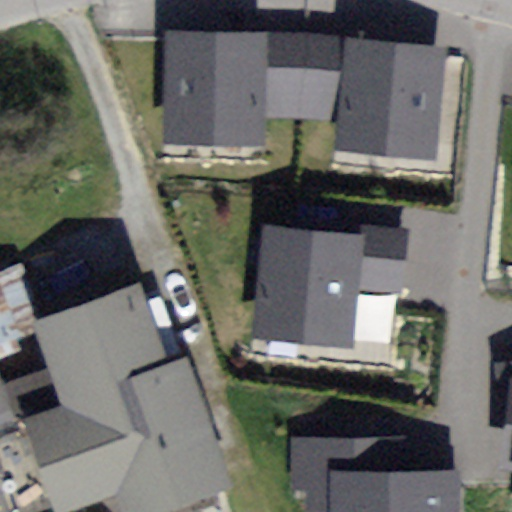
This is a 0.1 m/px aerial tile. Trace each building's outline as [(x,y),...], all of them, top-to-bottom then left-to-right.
[(255,106),(302,107),(305,40),(176,38),(175,127),(255,129),(255,106)] [(305,40),(302,107),(349,112),(347,134),(427,141),(435,53),(305,40)] [(351,257),(353,242),(273,234),(264,322),(344,329),(348,282),(398,288),(401,263),(351,257)] [(19,281),(6,252),(0,254),(0,359),(30,347),(17,317),(4,287),(19,281)] [(47,405),(3,419),(34,511),(69,511),(90,505),(92,511),(212,511),(228,507),(173,347),(148,355),(122,281),(17,317),(30,347),(47,405)] [(449,511),(450,479),(342,479),(342,511),(449,511)]
